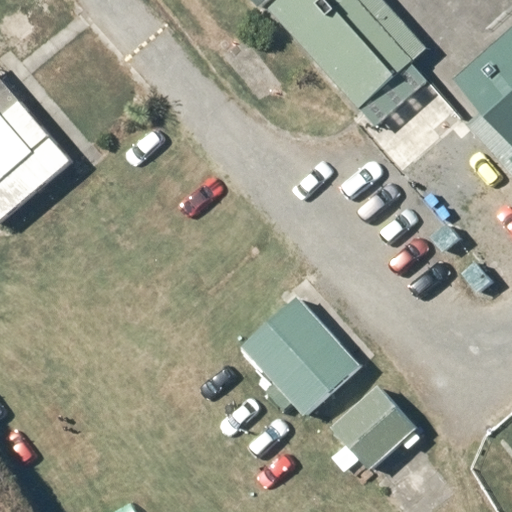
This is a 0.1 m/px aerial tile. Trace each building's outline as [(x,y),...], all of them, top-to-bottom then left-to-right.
[(281,0),(271,9),(377,127),(430,82),(413,62),(429,50),(386,0),(281,0)] [(511,29),(458,80),(486,112),(470,126),(511,173),(511,29)] [(0,225),(73,159),(0,76),(0,225)] [(448,226),(433,239),(445,252),(460,239),(448,226)] [(477,265),(464,275),(478,292),(491,282),(477,265)] [(300,296),(244,348),(308,417),(364,365),(300,296)] [(381,385),(334,428),(372,469),(418,426),(381,385)]
